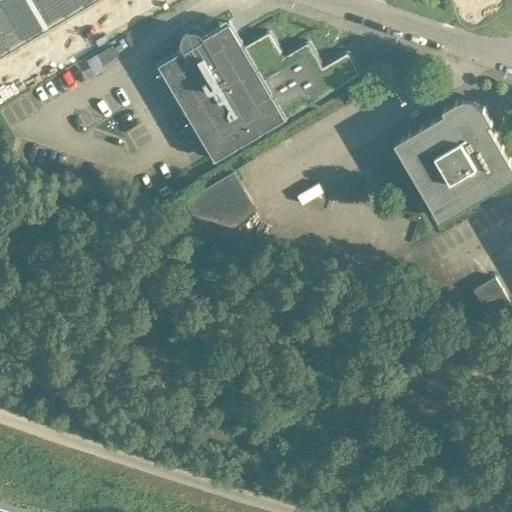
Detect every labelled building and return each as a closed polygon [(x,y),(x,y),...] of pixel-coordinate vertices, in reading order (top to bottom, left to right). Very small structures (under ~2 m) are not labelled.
[(0,0),(0,53),(91,0),(0,0)] [(185,47),(179,51),(160,62),(171,81),(216,157),(361,72),(348,51),(324,66),(309,41),(284,55),(270,31),(245,45),(230,21),(205,35),(202,30),(196,27),(190,28),(185,31),(182,36),(182,42),(185,47)] [(441,217),(501,182),(511,175),(511,160),(490,122),(494,120),(485,104),(480,99),(473,96),(466,95),(459,98),(444,107),(446,111),(397,140),(406,157),(441,217)] [(235,170),(185,199),(189,209),(236,224),(256,207),(235,170)] [(476,289),(488,310),(490,312),(510,300),(497,276),(476,289)]
